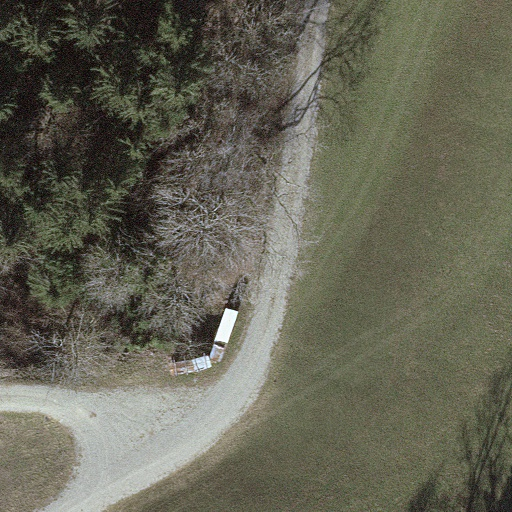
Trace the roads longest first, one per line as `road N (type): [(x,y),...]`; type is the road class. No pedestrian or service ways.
road 1 (track): [(308,0),(258,326),(217,399),(51,511)]
road 2 (track): [(209,405),(0,399)]
